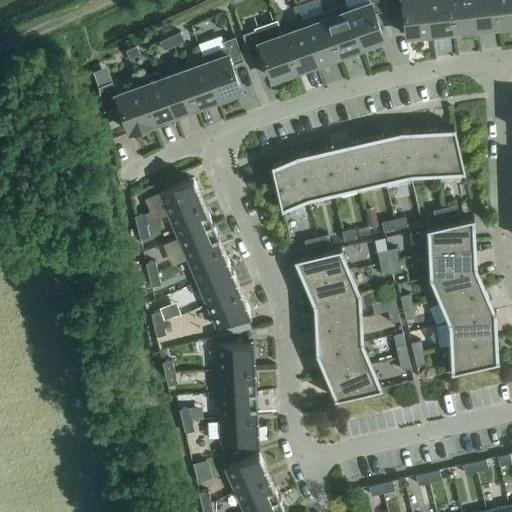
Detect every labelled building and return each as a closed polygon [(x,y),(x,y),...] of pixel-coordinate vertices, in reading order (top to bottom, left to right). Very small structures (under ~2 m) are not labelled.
[(369,0),(370,2),(348,10),(347,10),(360,47),(363,45),(365,49),(380,43),(379,40),(383,38),(374,13),(388,8),(386,0),(369,0)] [(386,0),(388,8),(403,6),(406,35),(410,35),(411,39),(427,37),(427,33),(431,33),(427,0),(386,0)] [(450,0),(427,0),(431,33),(453,30),(450,0)] [(473,0),(450,0),(453,30),(476,28),(473,0)] [(473,0),(476,28),(499,25),(496,0),(473,0)] [(511,0),(496,0),(499,25),(503,25),(503,29),(511,27),(511,0)] [(345,3),(323,11),(338,54),(360,47),(347,10),(348,10),(345,3)] [(300,19),(303,26),(317,62),(338,54),(323,11),(300,19)] [(295,70),(282,34),(277,21),(242,34),(251,57),(262,53),(272,79),(276,77),(277,81),(293,75),(292,71),(295,70)] [(303,26),(282,34),(295,70),(317,62),(303,26)] [(180,32),(169,37),(173,46),(184,41),(180,32)] [(173,46),(169,37),(159,41),(163,50),(173,46)] [(201,55),(203,62),(204,62),(217,98),(221,97),(222,101),(237,95),(236,91),(241,90),(231,65),(243,60),(234,37),(222,41),(224,47),(201,55)] [(125,50),(130,59),(140,54),(136,45),(125,50)] [(204,62),(203,62),(182,70),(195,106),(217,98),(204,62)] [(136,79),(138,86),(139,85),(152,122),(153,121),(174,114),(161,77),(162,77),(159,70),(136,79)] [(182,70),(162,77),(161,77),(174,114),(195,106),(182,70)] [(139,85),(138,86),(116,94),(111,81),(98,86),(104,111),(120,105),(129,131),(134,130),(135,133),(150,128),(149,124),(154,123),(153,121),(152,122),(139,85)] [(452,128),(427,129),(436,171),(462,170),(462,171),(464,171),(454,126),(452,126),(452,128)] [(399,131),(374,137),(384,178),(408,173),(409,174),(410,174),(399,129),(398,129),(399,131)] [(401,129),(399,129),(410,174),(411,174),(411,172),(436,171),(427,129),(401,131),(401,129)] [(349,141),(348,141),(358,186),(359,186),(359,184),(384,178),(374,137),(350,142),(349,141)] [(347,143),(323,149),(332,190),(357,185),(357,186),(358,186),(348,141),(347,141),(347,143)] [(298,153),(297,153),(307,198),(308,198),(308,196),(332,190),(323,149),(298,154),(298,153)] [(307,198),(297,153),(296,153),(296,155),(274,165),(273,163),(271,163),(282,208),(284,208),(283,206),(306,197),(306,198),(307,198)] [(158,193),(168,216),(203,200),(193,177),(192,178),(158,193)] [(168,216),(177,238),(212,223),(203,200),(168,216)] [(456,204),(444,207),(447,216),(458,214),(456,204)] [(447,216),(444,207),(433,210),(435,219),(447,216)] [(378,225),(375,210),(366,212),(370,227),(378,225)] [(134,216),(137,227),(146,225),(144,213),(134,216)] [(405,216),(393,219),(395,228),(407,226),(405,216)] [(428,229),(429,252),(473,242),(472,219),(474,219),(473,216),(426,227),(426,230),(428,229)] [(395,228),(393,219),(381,222),(383,231),(395,228)] [(177,238),(187,260),(222,245),(212,223),(177,238)] [(146,225),(137,227),(140,239),(149,237),(146,225)] [(342,231),(344,240),(356,237),(353,228),(342,231)] [(328,234),(316,237),(318,246),(330,243),(328,234)] [(318,246),(316,237),(304,239),(306,249),(318,246)] [(429,276),(429,277),(476,266),(476,265),(474,265),(473,242),(429,252),(430,275),(429,276)] [(187,260),(196,282),(231,267),(222,245),(187,260)] [(296,260),(305,281),(349,271),(340,249),(342,249),(341,247),(294,258),(294,260),(296,260)] [(396,247),(386,249),(389,261),(398,259),(396,247)] [(377,252),(379,263),(389,261),(386,249),(377,252)] [(398,259),(389,261),(391,273),(401,271),(398,259)] [(145,263),(148,275),(157,273),(155,261),(145,263)] [(389,261),(379,263),(382,275),(391,273),(389,261)] [(431,277),(440,299),(484,289),(475,267),(476,267),(476,266),(429,277),(429,278),(431,277)] [(196,282),(206,304),(241,289),(231,267),(196,282)] [(312,303),(313,304),(360,293),(360,292),(358,292),(349,271),(305,281),(314,302),(312,303)] [(157,273),(148,275),(151,286),(160,284),(157,273)] [(241,289),(206,304),(216,327),(225,323),(245,314),(249,312),(250,313),(251,312),(241,289)] [(447,321),(448,322),(495,311),(495,310),(493,310),(484,289),(440,299),(449,320),(447,321)] [(315,304),(316,328),(360,317),(359,294),(360,294),(360,293),(313,304),(313,305),(315,304)] [(400,295),(402,307),(412,305),(409,293),(400,295)] [(385,299),(387,311),(397,309),(394,297),(385,299)] [(412,305),(402,307),(405,319),(415,317),(412,305)] [(397,309),(387,311),(390,323),(399,320),(397,309)] [(151,313),(153,325),(163,323),(160,311),(151,313)] [(450,322),(451,346),(495,336),(494,312),(495,312),(495,311),(448,322),(448,323),(450,322)] [(252,329),(245,314),(225,323),(230,334),(252,329)] [(315,351),(316,352),(363,341),(363,340),(361,341),(360,317),(316,328),(317,351),(315,351)] [(163,323),(153,325),(156,336),(165,334),(163,323)] [(495,336),(451,346),(452,369),(450,369),(451,371),(498,360),(498,358),(496,359),(495,336)] [(411,342),(413,354),(423,352),(420,340),(411,342)] [(317,353),(327,374),(371,364),(361,343),(363,343),(363,341),(316,352),(316,353),(317,353)] [(215,344),(217,369),(255,367),(253,342),(252,342),(215,344)] [(395,346),(398,357),(407,355),(405,344),(395,346)] [(423,352),(413,354),(416,366),(425,364),(423,352)] [(407,355),(398,357),(401,369),(410,367),(407,355)] [(162,362),(165,374),(174,372),(171,360),(162,362)] [(371,364),(327,374),(336,396),(334,396),(334,398),(382,387),(381,385),(380,385),(371,364)] [(217,369),(218,393),(256,391),(255,367),(217,369)] [(174,372),(165,374),(167,385),(177,383),(174,372)] [(218,393),(219,417),(257,415),(256,391),(218,393)] [(179,409),(182,421),(191,419),(188,407),(179,409)] [(257,415),(219,417),(221,442),(257,440),(258,441),(259,441),(257,415)] [(191,419),(182,421),(185,433),(194,430),(191,419)] [(224,468),(234,491),(269,475),(259,452),(258,453),(224,468)] [(497,456),(499,466),(511,463),(509,454),(497,456)] [(213,475),(208,457),(195,461),(200,479),(213,475)] [(485,459),(474,462),(476,471),(488,468),(485,459)] [(476,471),(474,462),(462,464),(464,474),(476,471)] [(439,470),(427,472),(429,482),(441,479),(439,470)] [(429,482),(427,472),(415,475),(417,484),(429,482)] [(234,491),(243,511),(245,511),(279,497),(269,475),(234,491)] [(392,480),(380,483),(382,493),(394,490),(392,480)] [(382,493),(380,483),(368,486),(371,495),(382,493)] [(198,492),(201,504),(210,502),(208,490),(198,492)] [(245,511),(285,511),(279,497),(245,511)] [(212,511),(210,502),(201,504),(202,511),(212,511)]
